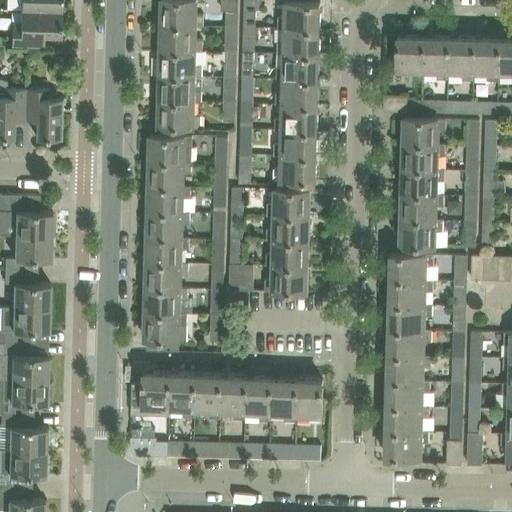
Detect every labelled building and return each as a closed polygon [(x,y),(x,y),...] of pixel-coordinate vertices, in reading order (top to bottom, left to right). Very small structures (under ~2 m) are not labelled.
[(21,0),(21,8),(62,9),(62,0),(21,0)] [(161,0),(161,22),(196,23),(196,25),(203,25),(204,13),(196,13),(196,0),(161,0)] [(243,0),(243,18),(243,25),(254,25),(254,18),(254,0),(243,0)] [(277,27),(284,27),(285,26),(320,27),(320,1),(290,0),(285,0),(285,16),(278,15),(277,27)] [(62,9),(21,8),(21,22),(12,22),(12,45),(29,45),(40,45),(44,45),(45,33),(62,34),(62,9)] [(227,9),(226,24),(237,24),(237,17),(238,9),(227,9)] [(161,22),(160,48),(195,49),(195,50),(203,50),(203,39),(196,38),(196,25),(196,23),(161,22)] [(226,24),(225,43),(237,43),(237,24),(226,24)] [(242,44),(254,44),(254,25),(243,25),(242,44)] [(277,40),(277,51),(319,52),(320,27),(285,26),(284,27),(284,40),(277,40)] [(423,77),(423,70),(422,69),(423,35),(397,34),(396,69),(412,69),(412,76),(423,77)] [(448,77),(449,70),(448,70),(448,35),(423,35),(422,69),(423,70),(437,70),(437,77),(448,77)] [(474,78),(474,71),(473,71),(474,36),(448,35),(448,70),(449,70),(463,71),(462,78),(474,78)] [(499,79),(500,72),(498,72),(499,37),(474,36),(473,71),(474,71),(488,71),(488,78),(499,79)] [(511,36),(499,37),(498,72),(500,72),(511,71),(511,36)] [(29,45),(28,57),(39,57),(40,45),(29,45)] [(160,48),(160,73),(194,74),(195,75),(202,75),(202,64),(195,64),(195,50),(195,49),(160,48)] [(225,49),(225,68),(236,69),(237,50),(225,49)] [(242,69),(253,69),(254,50),(242,50),(242,69)] [(276,77),(283,77),(318,78),(319,52),(277,51),(276,65),(276,77)] [(160,73),(159,98),(194,99),(194,101),(201,101),(202,89),(202,75),(195,75),(194,74),(160,73)] [(225,75),(224,94),(236,94),(236,75),(225,75)] [(241,94),(252,95),(253,76),(242,75),(241,94)] [(275,103),(282,103),(282,102),(317,103),(318,78),(283,77),(283,91),(275,91),(275,103)] [(15,117),(26,117),(27,86),(7,85),(7,81),(0,78),(0,134),(14,135),(15,117)] [(27,86),(26,117),(37,117),(37,118),(37,119),(37,136),(63,136),(64,95),(49,95),(49,87),(29,86),(27,86)] [(385,95),(384,109),(392,110),(408,110),(409,95),(385,95)] [(194,99),(159,98),(158,124),(201,125),(201,114),(194,114),(194,101),(194,99)] [(412,99),(412,110),(421,110),(422,99),(412,99)] [(422,99),(421,110),(442,111),(442,100),(422,99)] [(236,100),(224,100),(224,118),(235,118),(236,100)] [(448,100),(448,111),(467,112),(467,100),(448,100)] [(473,100),(473,112),(492,112),(492,101),(473,100)] [(240,120),(252,120),(252,101),(241,101),(240,120)] [(511,101),(498,101),(498,112),(511,112),(511,101)] [(274,128),(282,129),(282,127),(317,128),(317,103),(282,102),(282,103),(282,117),(275,117),(274,128)] [(404,115),(403,141),(438,142),(438,141),(438,128),(446,128),(446,116),(404,115)] [(468,125),(468,144),(479,144),(480,125),(468,125)] [(486,125),(485,144),(497,144),(497,125),(486,125)] [(240,145),(251,145),(252,127),(240,126),(240,145)] [(274,154),(281,154),(281,153),(316,154),(317,128),(282,127),(282,129),(281,142),(274,142),(274,154)] [(150,133),(150,159),(191,160),(191,159),(196,160),(197,146),(192,146),(192,134),(150,133)] [(403,141),(402,166),(437,167),(437,153),(445,153),(445,141),(438,141),(438,142),(403,141)] [(215,161),(226,161),(227,142),(216,142),(215,161)] [(468,150),(467,169),(478,169),(479,150),(468,150)] [(485,150),(485,169),(496,170),(497,150),(485,150)] [(239,170),(250,171),(251,152),(240,152),(239,170)] [(281,153),(281,154),(281,167),(273,167),(273,178),(315,180),(316,154),(281,153)] [(150,159),(149,185),(183,186),(184,185),(184,171),(191,171),(191,160),(150,159)] [(402,166),(402,192),(436,193),(436,192),(437,178),(444,178),(445,167),(437,167),(402,166)] [(215,186),(226,187),(226,167),(215,167),(215,186)] [(467,175),(466,194),(478,194),(478,175),(467,175)] [(484,175),(484,195),(495,195),(496,176),(484,175)] [(149,185),(148,210),(183,211),(183,210),(183,196),(191,196),(191,185),(184,185),(183,186),(149,185)] [(232,185),(231,211),(242,212),(243,186),(232,185)] [(267,214),(274,214),(274,213),(309,214),(310,188),(275,187),(275,202),(267,202),(267,214)] [(0,232),(16,233),(52,234),(53,210),(33,209),(34,193),(0,192),(0,232)] [(402,192),(401,217),(436,217),(436,203),(444,203),(444,192),(436,192),(436,193),(402,192)] [(214,212),(225,212),(225,193),(214,193),(214,212)] [(466,200),(466,219),(477,220),(478,201),(466,200)] [(484,201),(483,220),(495,220),(495,201),(484,201)] [(148,210),(148,235),(182,236),(182,235),(182,221),(190,222),(190,210),(183,210),(183,211),(148,210)] [(231,211),(231,232),(242,232),(242,212),(231,211)] [(266,238),(273,239),(274,238),(308,239),(309,214),(274,213),(274,214),(274,227),(267,227),(266,238)] [(436,217),(401,217),(400,243),(435,244),(435,229),(443,229),(443,218),(436,217)] [(213,237),(224,237),(225,218),(214,218),(213,237)] [(465,245),(476,246),(477,227),(466,226),(465,245)] [(483,227),(482,246),(494,246),(494,227),(483,227)] [(6,256),(5,268),(32,269),(32,257),(52,258),(52,234),(16,233),(15,256),(6,256)] [(148,235),(147,261),(181,261),(182,247),(189,247),(190,236),(182,235),(182,236),(148,235)] [(231,237),(230,262),(241,262),(242,237),(231,237)] [(265,264),(273,264),(273,263),(308,264),(308,239),(274,238),(273,239),(273,253),(266,252),(265,264)] [(213,261),(224,261),(224,243),(213,243),(213,261)] [(392,250),(391,276),(425,277),(426,263),(433,264),(433,251),(392,250)] [(471,277),(483,277),(484,253),(471,252),(471,277)] [(483,277),(495,278),(496,253),(484,253),(483,277)] [(495,278),(508,278),(508,253),(496,253),(495,278)] [(454,279),(465,279),(466,260),(455,260),(454,279)] [(147,261),(146,286),(181,287),(181,286),(181,272),(189,272),(189,261),(181,261),(147,261)] [(241,262),(230,262),(229,288),(240,288),(241,262)] [(273,263),(273,264),(272,278),(265,278),(265,289),(307,290),(308,264),(273,263)] [(15,281),(14,304),(50,306),(51,281),(31,281),(32,269),(5,268),(5,281),(15,281)] [(212,287),(223,288),(223,269),(212,269),(212,287)] [(391,276),(390,302),(425,303),(425,302),(425,289),(433,289),(433,277),(425,277),(391,276)] [(454,304),(465,304),(465,285),(454,285),(454,304)] [(146,286),(146,311),(180,312),(180,311),(181,298),(188,298),(188,286),(181,286),(181,287),(146,286)] [(211,313),(222,313),(223,294),(212,294),(211,313)] [(390,302),(390,327),(424,328),(424,327),(425,314),(432,314),(432,302),(425,302),(425,303),(390,302)] [(4,328),(4,340),(30,341),(30,329),(50,329),(50,306),(14,304),(1,304),(0,328),(4,328)] [(453,329),(464,329),(464,310),(453,310),(453,329)] [(180,312),(146,311),(145,337),(179,338),(180,323),(187,323),(187,312),(180,311),(180,312)] [(211,339),(221,339),(222,323),(211,322),(211,339)] [(390,327),(389,353),(423,353),(424,339),(431,339),(431,327),(424,327),(424,328),(390,327)] [(452,355),(463,355),(464,336),(453,335),(452,355)] [(470,355),(481,356),(481,337),(470,337),(470,355)] [(0,376),(2,376),(48,377),(49,353),(29,353),(30,341),(4,340),(3,353),(0,352),(0,376)] [(389,353),(388,378),(423,379),(423,378),(423,365),(430,365),(431,354),(423,353),(389,353)] [(510,367),(510,380),(510,382),(511,381),(511,356),(511,355),(503,355),(503,367),(510,367)] [(452,380),(463,380),(463,361),(452,361),(452,380)] [(469,380),(480,381),(480,362),(469,362),(469,380)] [(132,402),(132,413),(170,414),(170,406),(168,406),(169,371),(146,371),(146,370),(144,370),(144,381),(133,381),(132,402)] [(169,371),(168,406),(170,406),(184,407),(184,415),(195,415),(195,408),(194,407),(195,372),(171,371),(171,370),(170,370),(170,371),(169,371)] [(195,372),(194,407),(195,408),(209,408),(209,416),(220,416),(221,409),(220,409),(221,372),(220,372),(220,373),(196,373),(196,371),(195,371),(195,372)] [(221,372),(220,409),(221,409),(234,409),(234,417),(245,417),(246,410),(244,410),(245,374),(221,374),(221,372)] [(245,374),(244,410),(246,410),(260,410),(260,418),(272,418),(272,411),(271,411),(272,375),(271,375),(247,375),(247,374),(245,374)] [(272,375),(271,411),(272,411),(285,412),(285,419),(296,420),(296,412),(295,412),(297,377),(272,376),(272,375)] [(28,413),(28,401),(48,401),(48,398),(52,398),(52,381),(48,381),(48,377),(2,376),(2,412),(28,413)] [(297,377),(295,412),(296,412),(311,413),(311,414),(310,421),(322,421),(323,386),(323,378),(297,378),(297,377)] [(388,378),(388,404),(422,404),(422,390),(430,390),(430,379),(423,378),(423,379),(388,378)] [(510,392),(509,406),(509,407),(511,406),(511,381),(510,382),(510,380),(503,380),(502,392),(510,392)] [(451,405),(462,406),(463,387),(451,386),(451,405)] [(468,405),(479,406),(480,387),(469,387),(468,405)] [(388,404),(387,429),(421,430),(421,429),(422,415),(429,415),(429,404),(422,404),(388,404)] [(509,417),(509,431),(509,432),(511,431),(511,406),(509,407),(509,406),(502,406),(502,417),(509,417)] [(2,412),(1,424),(11,425),(10,448),(46,449),(47,425),(27,425),(28,413),(2,412)] [(450,430),(461,431),(462,412),(451,412),(450,430)] [(468,431),(479,431),(479,413),(468,412),(468,431)] [(421,430),(387,429),(386,455),(421,456),(421,440),(429,441),(429,429),(421,429),(421,430)] [(447,437),(446,462),(461,462),(462,438),(462,431),(461,431),(450,430),(450,437),(447,437)] [(468,438),(467,462),(482,463),(483,439),(483,431),(479,431),(468,431),(468,438)] [(511,431),(509,432),(509,431),(501,431),(501,442),(508,442),(508,458),(511,457),(511,431)] [(131,435),(131,448),(135,452),(141,453),(141,454),(142,454),(157,454),(157,439),(157,436),(131,435)] [(168,454),(183,455),(184,440),(169,439),(168,454)] [(194,455),(209,455),(209,441),(194,440),(194,455)] [(219,455),(234,456),(235,441),(219,441),(219,455)] [(259,442),(244,442),(244,456),(259,457),(259,442)] [(269,457),(285,457),(285,443),(270,442),(269,457)] [(296,443),(295,457),(310,458),(310,443),(296,443)] [(0,484),(26,485),(26,473),(46,473),(46,449),(10,448),(1,448),(0,472),(0,471),(0,484)] [(0,507),(8,508),(8,511),(44,511),(45,497),(25,497),(26,485),(0,484),(0,507)]
